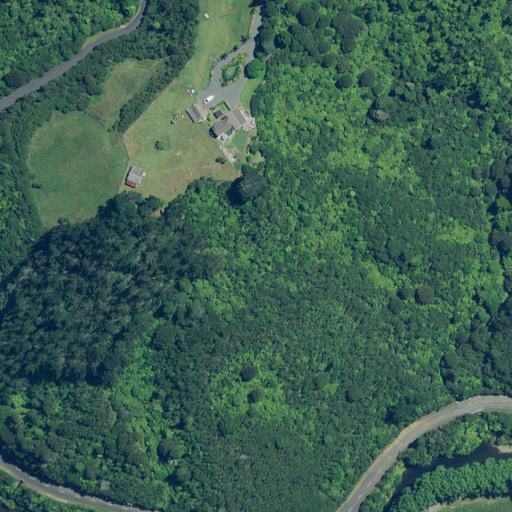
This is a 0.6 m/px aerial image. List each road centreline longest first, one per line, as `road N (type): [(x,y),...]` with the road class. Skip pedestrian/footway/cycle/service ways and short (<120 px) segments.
road 1 (tertiary): [(346,511),(401,447),(437,420),(488,402),(511,405)]
road 2 (unclassified): [(142,0),(131,22),(0,108)]
road 3 (tertiary): [(0,451),(50,487),(131,511)]
